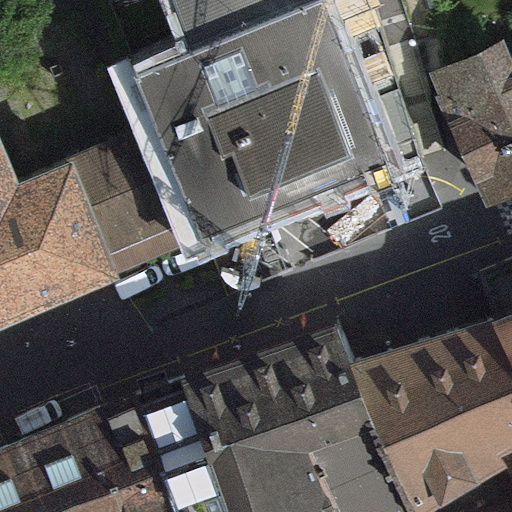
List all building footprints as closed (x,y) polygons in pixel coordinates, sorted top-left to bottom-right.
[(165,115),(213,231),(414,149),(352,0),(190,0),(204,32),(141,57),(165,115)] [(475,142),(492,184),(511,176),(511,55),(501,60),(498,51),(494,42),(419,72),(451,151),(475,142)] [(0,317),(11,313),(140,261),(93,145),(29,170),(0,98),(0,317)] [(174,247),(213,231),(165,115),(93,145),(140,261),(174,247)] [(511,277),(500,283),(511,307),(511,277)] [(384,321),(359,329),(376,385),(420,491),(445,476),(486,451),(511,435),(505,420),(511,416),(511,307),(500,283),(384,321)] [(353,311),(204,374),(248,511),(358,511),(316,409),(376,385),(359,329),(353,311)] [(159,391),(198,511),(248,511),(204,374),(179,382),(159,391)] [(376,385),(316,409),(358,511),(369,511),(420,491),(376,385)] [(198,511),(159,391),(0,458),(0,511),(198,511)]
